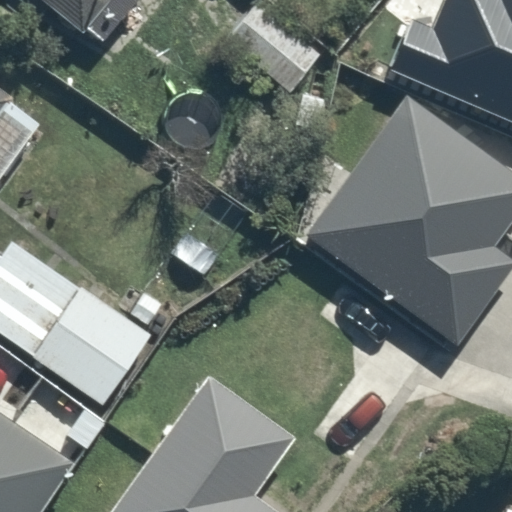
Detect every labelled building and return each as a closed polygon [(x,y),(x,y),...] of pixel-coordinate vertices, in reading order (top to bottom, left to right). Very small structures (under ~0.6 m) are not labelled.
[(0,0),(0,1),(20,19),(36,0),(0,0)] [(511,4),(503,0),(417,0),(386,59),(510,125),(511,121),(511,4)] [(485,226),(511,186),(511,172),(393,92),(297,234),(440,331),(503,238),(485,226)] [(0,439),(1,441),(0,442),(0,480),(25,497),(44,469),(140,326),(0,232),(0,439)] [(46,511),(215,511),(182,488),(221,434),(142,379),(46,511)]
